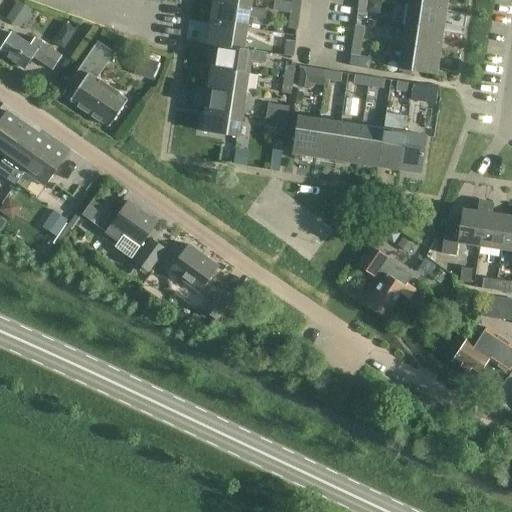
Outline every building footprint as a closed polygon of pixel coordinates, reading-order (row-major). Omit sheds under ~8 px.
[(18,0),(17,0),(6,19),(21,28),(33,9),(18,0)] [(292,0),(290,13),(300,15),(301,0),(292,0)] [(367,14),(368,0),(359,0),(357,13),(367,14)] [(446,10),(447,0),(400,0),(400,3),(409,5),(446,10)] [(275,10),(287,12),(288,2),(276,1),(275,10)] [(213,2),(210,23),(247,29),(250,7),(213,2)] [(443,32),(446,10),(409,5),(405,26),(443,32)] [(280,34),(296,37),(300,15),(290,13),(288,28),(281,27),(280,34)] [(65,22),(51,42),(64,50),(77,30),(65,22)] [(206,45),(214,46),(251,51),(252,50),(244,49),(247,29),(210,23),(206,45)] [(353,40),(363,41),(365,26),(355,25),(353,40)] [(440,54),(443,32),(405,26),(402,48),(440,54)] [(12,33),(0,51),(0,52),(24,69),(33,57),(53,70),(62,56),(35,39),(30,45),(12,33)] [(284,56),(293,57),(296,41),(286,40),(284,56)] [(353,40),(349,67),(370,70),(371,57),(361,56),(363,41),(353,40)] [(72,98),(110,125),(128,100),(97,78),(115,53),(100,43),(71,82),(79,88),(72,98)] [(214,46),(211,67),(248,73),(251,51),(214,46)] [(436,75),(440,54),(402,48),(399,69),(436,75)] [(139,55),(133,74),(134,74),(152,80),(153,79),(158,64),(159,62),(139,55)] [(286,63),(284,78),(293,80),(296,65),(286,63)] [(208,89),(245,94),(248,73),(211,67),(208,89)] [(325,80),(326,80),(327,71),(301,67),(297,87),(311,89),(311,84),(324,86),(325,80)] [(327,71),(326,80),(341,83),(342,73),(327,71)] [(354,84),(369,87),(370,77),(355,75),(354,84)] [(370,77),(369,87),(384,89),(386,79),(370,77)] [(281,93),(291,94),(293,80),(284,78),(281,93)] [(396,90),(411,92),(412,84),(397,82),(396,90)] [(412,84),(411,92),(426,95),(427,86),(412,84)] [(208,89),(205,110),(242,116),(245,94),(208,89)] [(289,107),(280,105),(278,120),(287,122),(289,107)] [(242,116),(205,110),(202,132),(239,137),(242,116)] [(0,153),(25,171),(47,140),(7,112),(0,121),(0,153)] [(292,154),(313,157),(319,120),(297,116),(292,154)] [(275,136),(284,137),(285,137),(287,122),(278,120),(275,136)] [(319,120),(313,157),(335,160),(341,123),(319,120)] [(335,160),(356,164),(362,126),(341,123),(335,160)] [(362,126),(356,164),(378,167),(384,130),(362,126)] [(378,167),(400,170),(405,133),(384,130),(378,167)] [(405,133),(400,170),(421,174),(427,136),(405,133)] [(47,140),(25,171),(46,186),(68,154),(47,140)] [(270,171),(279,173),(282,149),(274,148),(270,171)] [(235,149),(233,164),(246,166),(248,150),(235,149)] [(128,201),(116,218),(105,232),(119,242),(125,234),(141,245),(157,223),(128,201)] [(458,244),(479,247),(486,202),(479,201),(477,211),(462,209),(460,226),(446,224),(441,254),(456,256),(458,244)] [(507,216),(492,214),(494,203),(486,202),(479,247),(502,250),(507,216)] [(62,241),(67,233),(72,225),(53,212),(42,228),(62,241)] [(511,216),(507,216),(502,250),(511,251),(511,216)] [(148,272),(152,267),(165,249),(152,240),(135,263),(148,272)] [(219,267),(188,245),(169,271),(200,293),(219,267)] [(407,284),(412,276),(388,259),(389,258),(369,245),(356,265),(374,277),(379,270),(387,275),(377,288),(366,305),(385,317),(400,294),(409,300),(416,290),(407,284)] [(473,269),(463,267),(461,282),(472,283),(473,269)] [(440,271),(434,279),(440,284),(446,275),(440,271)] [(482,289),(496,291),(497,280),(483,278),(482,289)] [(511,282),(497,280),(496,291),(509,293),(511,282)] [(204,311),(216,320),(230,300),(218,291),(204,311)] [(467,339),(464,344),(453,361),(477,377),(491,356),(509,368),(511,363),(511,354),(483,335),(476,345),(467,339)]
